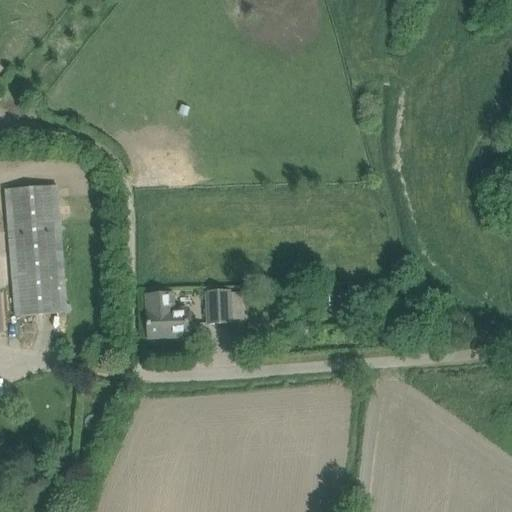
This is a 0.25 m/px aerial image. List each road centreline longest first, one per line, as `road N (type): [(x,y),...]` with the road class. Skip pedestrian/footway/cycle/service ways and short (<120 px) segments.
road 1 (unclassified): [(140,375),(467,356),(511,341)]
road 2 (track): [(0,131),(78,140),(120,175),(133,367),(140,375)]
road 3 (track): [(98,0),(26,89),(9,131)]
road 4 (unknown): [(9,354),(133,367)]
